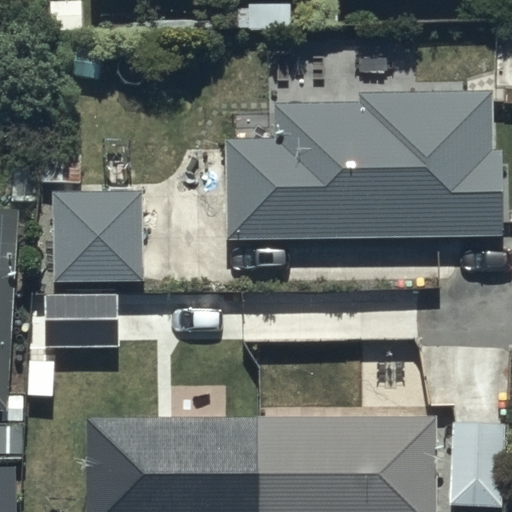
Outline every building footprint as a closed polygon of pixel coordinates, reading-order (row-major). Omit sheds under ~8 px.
[(263,144),(214,144),(214,246),(485,244),(484,94),(348,95),(349,107),(263,108),(263,144)] [(128,199),(40,199),(40,287),(128,287),(128,199)] [(0,424),(7,425),(8,399),(0,399),(0,303),(1,269),(12,270),(12,253),(2,252),(3,216),(0,215),(0,424)] [(30,301),(30,352),(115,352),(115,301),(30,301)] [(422,511),(423,428),(72,425),(71,511),(422,511)] [(436,428),(434,511),(492,511),(492,428),(436,428)]
